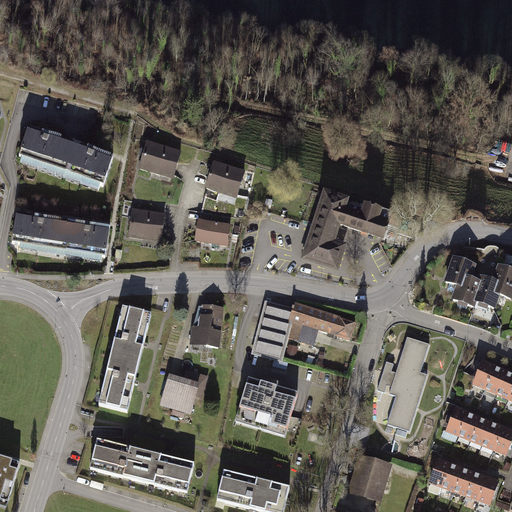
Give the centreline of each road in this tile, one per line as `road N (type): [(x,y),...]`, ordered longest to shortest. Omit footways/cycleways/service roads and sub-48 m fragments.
road 1 (residential): [(60,311),(143,285),(236,285),(360,303),(389,295)]
road 2 (tertiary): [(34,511),(75,361),(60,311)]
road 3 (residential): [(389,295),(425,251),(448,237),(511,236)]
road 4 (track): [(137,113),(0,73)]
road 5 (unknown): [(371,275),(365,256),(345,240),(305,231),(273,230),(263,251)]
road 6 (residential): [(389,295),(412,315),(511,353)]
